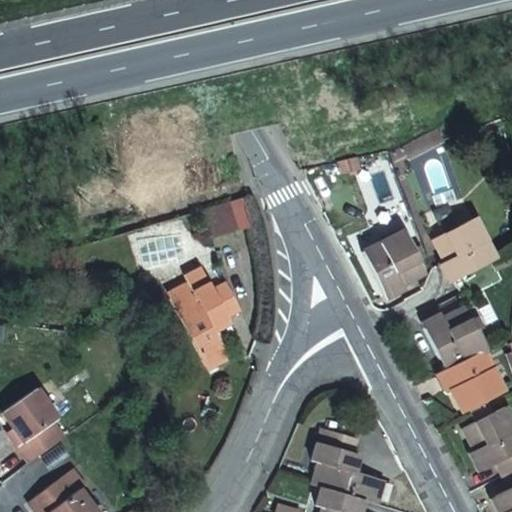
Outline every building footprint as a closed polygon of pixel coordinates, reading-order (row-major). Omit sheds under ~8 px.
[(434,126),(420,133),(427,147),(441,139),(434,126)] [(399,143),(406,157),(427,147),(420,133),(399,143)] [(357,156),(339,160),(342,177),(360,172),(357,156)] [(227,202),(200,210),(209,240),(237,232),(227,202)] [(452,278),(493,257),(472,216),(431,237),(443,261),(452,278)] [(382,293),(415,276),(423,272),(401,231),(360,252),(382,293)] [(242,308),(228,279),(213,287),(210,280),(194,289),(197,295),(176,306),(205,364),(227,353),(219,338),(234,331),(227,315),(242,308)] [(480,350),(485,347),(463,307),(423,328),(444,369),(480,350)] [(444,369),(440,371),(461,411),(502,389),(480,350),(444,369)] [(21,449),(54,426),(41,408),(47,405),(26,375),(0,394),(0,412),(13,429),(8,433),(21,449)] [(503,475),(511,470),(511,426),(501,406),(462,427),(483,468),(496,461),(503,475)] [(317,466),(311,485),(321,488),(352,498),(363,501),(372,504),(379,480),(354,471),(359,454),(351,452),(356,438),(328,429),(323,444),(316,441),(310,464),(317,466)] [(40,500),(49,511),(88,511),(95,507),(71,476),(77,471),(63,455),(53,463),(20,489),(33,506),(40,500)] [(511,511),(511,470),(503,475),(510,488),(496,495),(504,511),(511,511)] [(320,511),(359,511),(363,501),(352,498),(321,488),(315,507),(321,509),(320,511)] [(38,511),(49,511),(40,500),(33,506),(38,511)]
